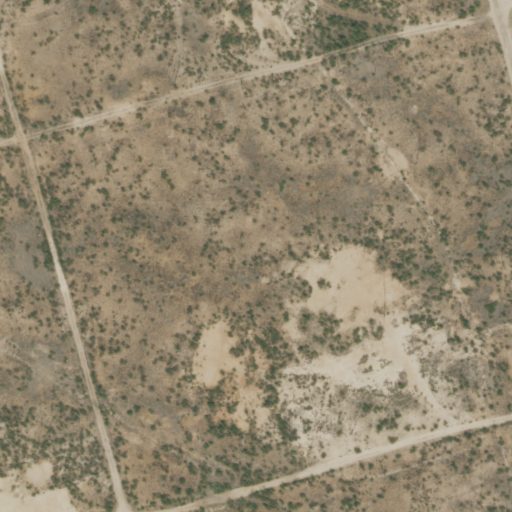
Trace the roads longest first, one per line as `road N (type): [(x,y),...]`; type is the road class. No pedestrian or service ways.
road 1 (track): [(0,64),(121,511)]
road 2 (track): [(160,511),(511,401)]
